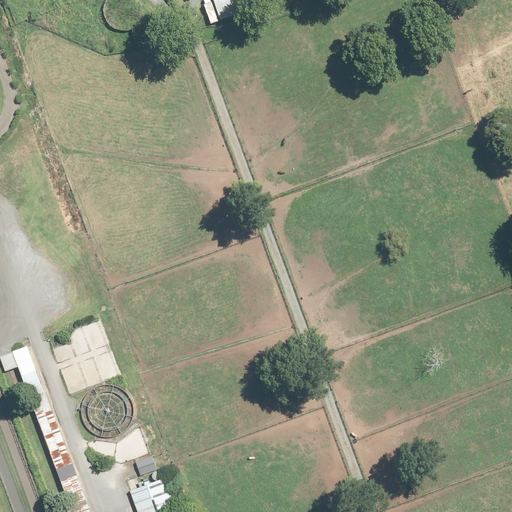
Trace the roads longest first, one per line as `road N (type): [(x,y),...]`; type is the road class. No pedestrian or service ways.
road 1 (unclassified): [(370,511),(198,50)]
road 2 (unclassified): [(105,511),(28,308),(0,261)]
